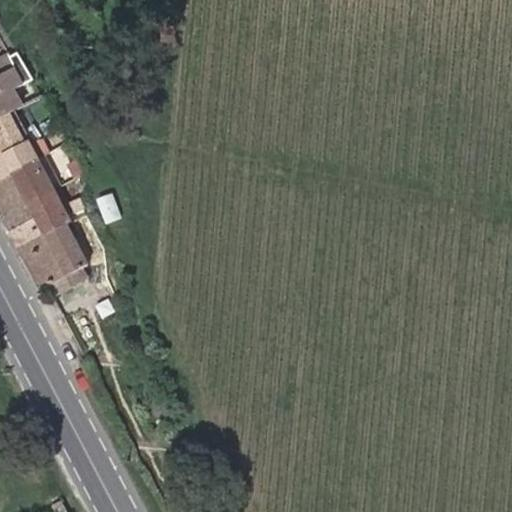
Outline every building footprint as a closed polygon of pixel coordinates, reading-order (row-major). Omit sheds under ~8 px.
[(34,101),(17,68),(0,76),(0,85),(13,112),(34,101)] [(13,112),(0,85),(0,118),(9,114),(13,112)] [(15,124),(40,111),(34,101),(13,112),(9,114),(15,124)] [(0,158),(25,145),(15,124),(9,114),(0,118),(0,158)] [(47,155),(38,138),(25,145),(34,161),(47,155)] [(0,179),(34,161),(25,145),(0,158),(0,179)] [(84,174),(77,160),(67,166),(73,179),(84,174)] [(50,192),(34,161),(0,179),(0,210),(3,216),(50,192)] [(11,232),(58,207),(62,205),(54,189),(50,192),(3,216),(11,232)] [(122,219),(113,194),(98,200),(107,224),(122,219)] [(85,209),(80,198),(71,202),(75,213),(85,209)] [(88,265),(66,224),(58,207),(11,232),(20,249),(42,290),(48,286),(53,283),(80,269),(88,265)] [(57,293),(85,278),(80,269),(53,283),(57,293)]
